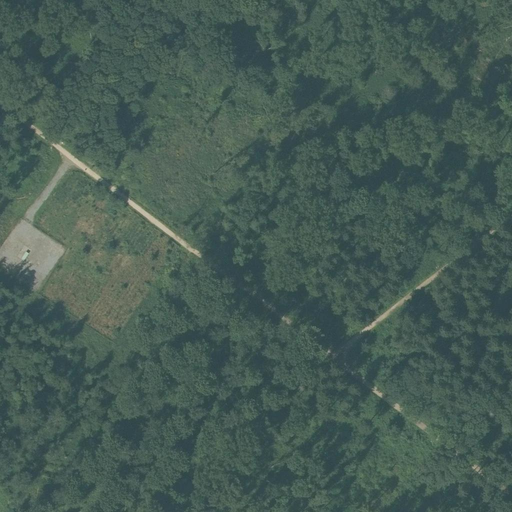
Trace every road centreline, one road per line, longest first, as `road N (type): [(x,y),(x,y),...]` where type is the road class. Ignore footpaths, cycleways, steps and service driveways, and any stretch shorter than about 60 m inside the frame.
road 1 (track): [(0,108),(334,357)]
road 2 (track): [(334,357),(511,214)]
road 3 (track): [(334,357),(511,496)]
